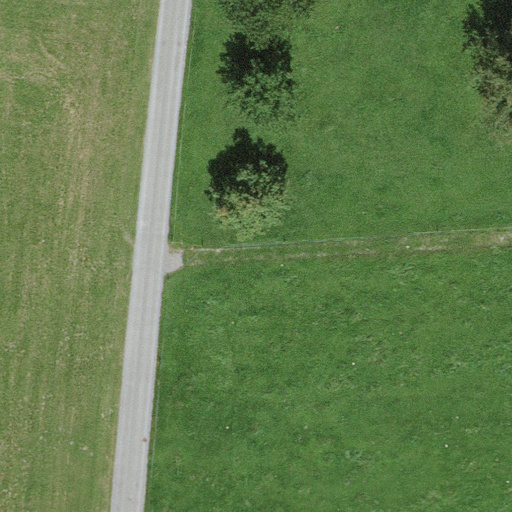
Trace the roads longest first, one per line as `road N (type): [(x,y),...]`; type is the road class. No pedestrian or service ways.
road 1 (unclassified): [(128,511),(178,0)]
road 2 (track): [(511,240),(152,261)]
